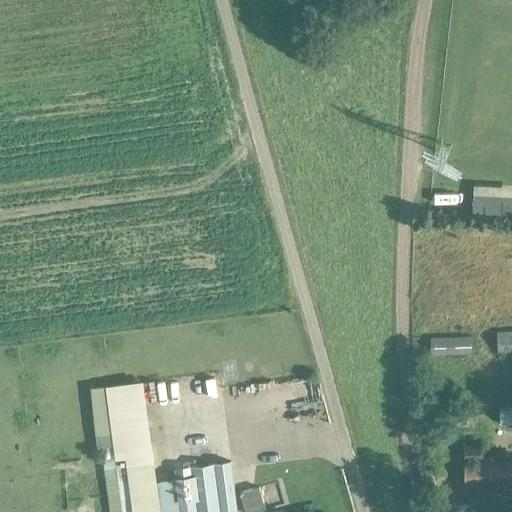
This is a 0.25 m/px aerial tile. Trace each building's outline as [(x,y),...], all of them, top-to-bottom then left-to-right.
[(511,212),(511,202),(511,197),(511,195),(472,193),(471,213),(511,215),(511,212)] [(511,330),(497,331),(498,353),(511,352),(511,330)] [(472,336),(431,337),(431,355),(453,354),(453,361),(466,360),(466,354),(473,353),(472,336)] [(450,403),(450,425),(476,425),(476,402),(450,403)] [(511,423),(511,402),(500,402),(500,424),(511,423)] [(465,445),(466,461),(482,461),(482,445),(465,445)] [(161,511),(158,484),(157,480),(155,461),(152,461),(126,466),(132,511),(161,511)] [(181,511),(237,511),(231,461),(228,462),(190,467),(175,468),(177,481),(181,511)] [(511,461),(466,464),(467,483),(511,480),(511,461)] [(259,511),(266,510),(259,486),(239,492),(244,511),(259,511)]
